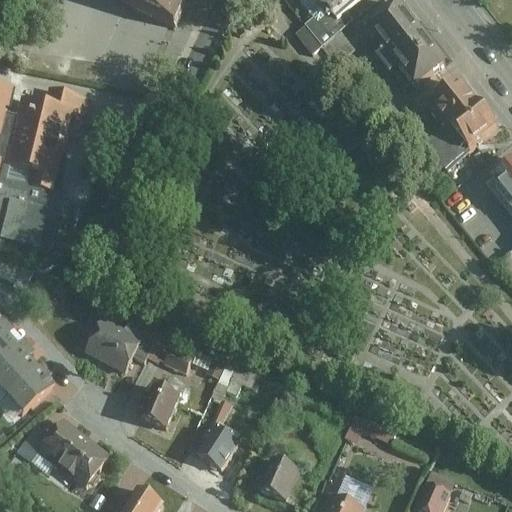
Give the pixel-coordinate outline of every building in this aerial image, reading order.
[(174,32),(186,0),(124,0),(120,10),(174,32)] [(350,0),(305,0),(324,22),(350,0)] [(420,37),(396,6),(359,34),(383,65),(420,37)] [(444,68),(420,37),(383,65),(407,96),(444,68)] [(17,94),(0,89),(0,192),(6,169),(31,175),(26,192),(55,198),(76,118),(87,120),(91,102),(50,93),(46,108),(22,103),(18,120),(11,118),(17,94)] [(497,133),(461,89),(431,113),(445,132),(423,148),(444,175),(497,133)] [(511,168),(489,188),(511,215),(511,168)] [(0,326),(0,366),(20,349),(0,327),(0,326)] [(144,345),(104,326),(88,360),(127,379),(144,345)] [(0,366),(0,394),(5,400),(39,372),(20,349),(0,366)] [(193,363),(170,353),(164,368),(186,378),(193,363)] [(39,372),(5,400),(23,421),(56,392),(39,372)] [(164,434),(178,403),(153,393),(140,424),(164,434)] [(216,423),(227,427),(234,408),(223,404),(216,423)] [(359,445),(368,421),(355,417),(346,441),(359,445)] [(113,460),(64,427),(53,442),(40,461),(88,495),(113,460)] [(40,461),(53,442),(40,433),(19,457),(33,468),(40,461)] [(221,476),(237,449),(213,434),(196,461),(221,476)] [(286,509),(299,477),(271,465),(257,497),(286,509)] [(443,511),(449,501),(423,490),(413,511),(443,511)] [(159,511),(161,510),(138,496),(128,511),(159,511)]
